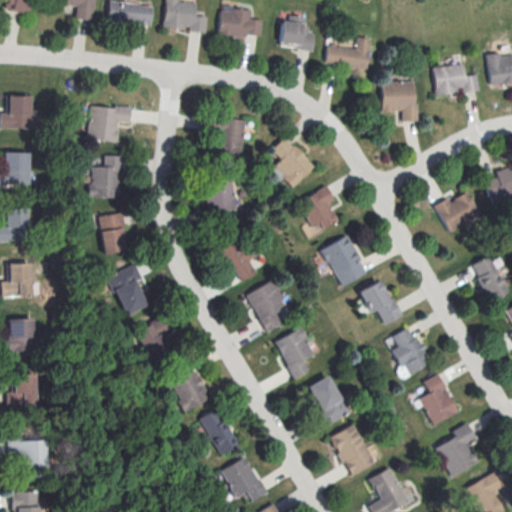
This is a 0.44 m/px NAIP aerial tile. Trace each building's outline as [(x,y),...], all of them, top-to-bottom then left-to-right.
[(4,0),(4,9),(26,10),(26,0),(4,0)] [(91,0),(52,0),(53,4),(73,4),(72,17),(91,18),(91,0)] [(159,0),(156,26),(179,28),(180,25),(183,25),(183,30),(199,32),(201,15),(189,14),(190,1),(181,0),(159,0)] [(105,21),(148,23),(149,3),(106,1),(105,21)] [(248,8),(218,5),(215,32),(257,36),(259,19),(247,18),(248,8)] [(276,17),(274,44),(293,46),(293,48),(308,49),(309,32),(303,32),(303,22),(300,22),(301,15),(284,13),(283,18),(276,17)] [(365,37),(362,67),(333,64),(333,62),(320,61),(322,44),(350,47),(351,35),(365,37)] [(474,73),(462,74),(461,63),(431,66),(433,92),(460,90),(476,89),(474,73)] [(364,65),(351,64),(350,78),(364,78),(364,65)] [(411,78),(378,79),(379,110),(400,109),(400,120),(414,119),(414,110),(412,110),(411,78)] [(28,95),(5,94),(5,111),(0,111),(0,126),(36,128),(37,113),(28,113),(28,95)] [(84,137),(113,140),(115,120),(122,120),(124,108),(87,104),(84,137)] [(289,188),(312,164),(282,135),(269,148),(279,158),(269,169),(289,188)] [(0,150),(23,150),(23,184),(0,184),(0,150)] [(85,196),(117,196),(117,154),(101,154),(101,165),(90,165),(90,184),(86,184),(85,196)] [(202,181),(207,221),(222,219),(221,209),(233,208),(229,178),(202,181)] [(296,202),(311,225),(318,221),(322,228),(336,219),(326,202),(332,197),(328,190),(320,195),(316,189),(296,202)] [(446,230),(472,217),(467,208),(473,205),(465,190),(447,200),(445,197),(432,204),(446,230)] [(0,206),(23,206),(23,240),(0,240),(0,206)] [(102,253),(123,249),(119,226),(97,230),(102,253)] [(212,244),(234,282),(257,268),(236,230),(212,244)] [(365,271),(346,234),(320,247),(339,284),(365,271)] [(467,265),(489,301),(507,290),(485,253),(467,265)] [(3,262),(26,262),(27,296),(0,296),(0,280),(3,280),(3,262)] [(100,276),(122,314),(145,301),(124,263),(100,276)] [(383,322),(397,316),(379,279),(359,288),(369,309),(376,306),(383,322)] [(241,293),(262,331),(286,318),(265,280),(241,293)] [(511,303),(503,309),(511,325),(511,328),(507,331),(511,340),(511,303)] [(4,317),(28,317),(28,351),(0,351),(0,335),(4,335),(4,317)] [(387,339),(407,374),(427,362),(416,342),(427,336),(418,321),(387,339)] [(270,340),(291,378),(315,365),(294,327),(270,340)] [(161,372),(182,409),(205,396),(184,358),(161,372)] [(419,380),(425,390),(414,397),(431,425),(455,411),(443,390),(440,392),(438,389),(442,386),(434,371),(419,380)] [(7,372),(31,372),(31,406),(2,406),(2,391),(8,390),(7,372)] [(299,386),(320,424),(344,411),(322,373),(299,386)] [(198,415),(218,454),(236,444),(216,406),(198,415)] [(431,440),(451,474),(471,462),(460,443),(471,436),(462,421),(431,440)] [(325,435),(346,473),(370,460),(349,422),(325,435)] [(45,466),(43,438),(5,439),(6,454),(18,453),(19,467),(45,466)] [(214,468),(231,496),(242,489),(248,499),(261,491),(239,454),(214,468)] [(365,478),(377,498),(364,506),(367,511),(384,511),(405,500),(385,466),(365,478)] [(459,487),(473,511),(496,511),(500,510),(489,490),(500,484),(491,469),(459,487)] [(6,490),(33,490),(33,511),(11,511),(11,508),(6,509),(6,490)] [(248,511),(272,511),(267,502),(248,511)]
